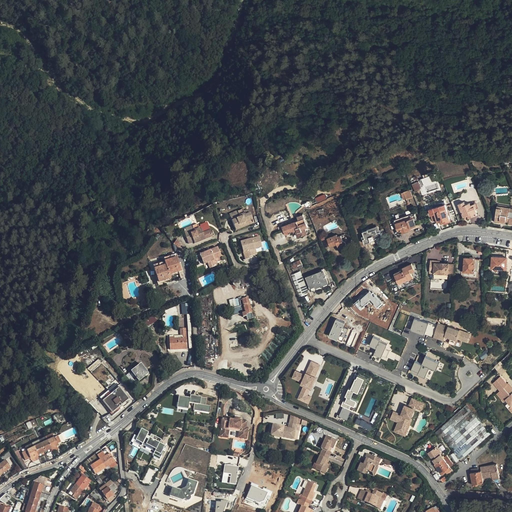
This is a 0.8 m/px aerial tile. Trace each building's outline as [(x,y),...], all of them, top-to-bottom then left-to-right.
[(435,175),(420,180),(422,187),(420,188),(422,195),(440,189),(435,175)] [(411,185),(415,192),(421,189),(418,182),(411,185)] [(406,198),(407,200),(414,197),(411,189),(404,191),(401,192),(403,199),(406,198)] [(324,194),(315,198),(317,203),(326,198),(324,194)] [(477,214),(476,212),(477,212),(476,209),(475,206),(472,207),(471,204),(470,203),(465,205),(464,202),(459,204),(464,217),(468,215),(471,214),(472,216),(477,214)] [(450,220),(445,204),(434,207),(429,209),(433,221),(437,220),(438,224),(450,220)] [(511,222),(511,210),(510,210),(510,208),(499,206),(496,220),(505,222),(506,220),(509,221),(509,222),(511,222)] [(253,223),(249,213),(244,215),(243,211),(242,209),(237,212),(239,217),(231,221),(235,231),(253,223)] [(239,217),(237,212),(229,215),(231,221),(239,217)] [(416,225),(414,220),(416,219),(413,213),(395,220),(399,231),(402,230),(402,232),(409,230),(408,228),(410,227),(416,225)] [(299,220),(283,226),(285,232),(289,231),(289,233),(297,230),(298,233),(301,231),(302,236),(307,234),(305,228),(308,227),(305,218),(299,220)] [(195,243),(212,236),(208,225),(199,229),(198,226),(197,224),(183,230),(189,244),(194,242),(195,243)] [(375,239),(377,238),(376,237),(381,236),(382,235),(380,231),(379,231),(377,232),(376,229),(369,231),(368,230),(363,231),(364,235),(365,238),(363,239),(365,243),(371,241),(370,240),(375,239)] [(336,233),(327,236),(330,245),(337,242),(338,246),(339,246),(346,243),(347,243),(343,234),(337,236),(336,233)] [(329,246),(325,236),(321,238),(324,248),(329,246)] [(254,256),(252,250),(255,249),(262,247),(259,237),(240,242),(245,260),(249,259),(249,257),(254,256)] [(176,240),(173,244),(183,251),(186,247),(176,240)] [(212,261),(221,258),(217,248),(199,255),(203,265),(207,263),(209,269),(215,267),(212,261)] [(153,266),(159,283),(171,279),(170,275),(182,271),(176,254),(170,256),(168,252),(162,254),(164,262),(153,266)] [(505,268),(505,261),(506,261),(507,257),(492,256),(492,265),(491,267),(505,268)] [(478,270),(479,259),(475,258),(465,257),(464,271),(474,272),(474,270),(478,270)] [(216,262),(222,260),(221,258),(212,261),(215,267),(217,266),(216,262)] [(435,262),(435,260),(430,260),(430,272),(448,274),(449,263),(435,262)] [(395,275),(400,283),(405,281),(405,282),(414,278),(413,277),(411,272),(415,270),(412,263),(403,268),(404,269),(395,273),(395,275)] [(309,292),(301,270),(291,274),(299,295),(309,292)] [(328,282),(324,270),(307,277),(311,287),(316,285),(316,287),(328,282)] [(354,302),(358,309),(371,301),(375,309),(381,306),(373,292),(354,302)] [(229,309),(231,316),(242,314),(243,317),(246,316),(247,320),(253,318),(250,304),(249,304),(248,298),(242,299),(242,301),(239,301),(240,306),(229,309)] [(116,310),(111,311),(114,321),(121,319),(116,310)] [(146,325),(156,322),(155,316),(144,318),(146,325)] [(434,337),(437,326),(411,317),(407,328),(434,337)] [(337,318),(330,335),(343,341),(349,328),(344,326),(346,321),(337,318)] [(470,334),(438,323),(434,337),(444,340),(445,336),(450,338),(457,340),(457,338),(463,340),(463,338),(468,339),(470,334)] [(169,338),(170,350),(187,349),(185,328),(180,329),(180,331),(180,338),(174,339),(174,337),(169,338)] [(180,338),(180,331),(169,332),(169,338),(174,337),(174,339),(180,338)] [(385,354),(389,356),(392,350),(387,348),(389,343),(376,336),(372,344),(379,347),(376,353),(383,357),(385,354)] [(440,368),(443,360),(428,354),(426,362),(417,359),(413,370),(430,376),(433,366),(440,368)] [(307,394),(310,388),(312,388),(317,377),(315,376),(318,369),(316,369),(318,364),(312,361),(305,375),(302,382),(301,384),(304,385),(298,398),(304,401),(307,394)] [(131,384),(138,379),(139,380),(145,375),(146,376),(147,376),(150,374),(141,363),(124,376),(131,384)] [(507,370),(503,365),(498,369),(497,370),(502,374),(507,370)] [(302,382),(305,375),(296,371),(293,377),(302,382)] [(344,406),(339,416),(347,419),(352,409),(348,407),(351,402),(355,404),(357,398),(352,396),(355,390),(362,393),(370,376),(360,371),(353,387),(351,386),(347,393),(349,394),(346,401),(344,400),(342,405),(344,406)] [(508,384),(500,376),(496,380),(498,383),(496,385),(498,388),(497,389),(500,391),(497,393),(504,401),(507,399),(509,402),(511,405),(511,404),(511,393),(511,395),(509,393),(504,387),(508,384)] [(103,401),(119,387),(116,384),(100,398),(103,401)] [(112,413),(129,399),(119,387),(103,401),(112,413)] [(210,406),(205,405),(206,398),(190,396),(190,398),(179,396),(177,408),(188,409),(189,403),(194,404),(193,410),(209,413),(210,406)] [(413,406),(416,399),(410,397),(407,403),(413,406)] [(422,409),(424,403),(416,399),(413,406),(416,407),(422,409)] [(463,459),(495,430),(470,401),(435,432),(440,438),(443,436),(463,459)] [(411,418),(415,409),(412,408),(405,405),(401,414),(393,411),(390,419),(398,422),(394,431),(402,434),(406,425),(408,426),(411,418)] [(58,414),(52,416),(55,423),(61,420),(58,414)] [(115,420),(110,414),(102,419),(108,424),(115,420)] [(297,418),(290,415),(289,423),(296,425),(297,418)] [(225,419),(222,418),(219,436),(221,436),(222,433),(226,433),(227,428),(241,430),(240,438),(246,439),(248,428),(245,428),(246,422),(239,421),(234,420),(229,419),(225,419)] [(358,418),(355,423),(369,431),(372,426),(358,418)] [(283,427),(273,425),(271,435),(281,437),(293,439),(296,425),(289,423),(288,423),(287,428),(283,428),(283,427)] [(226,433),(222,433),(221,436),(228,437),(229,430),(239,431),(238,438),(240,438),(241,430),(227,428),(226,433)] [(148,433),(141,429),(137,437),(134,442),(141,446),(142,445),(155,451),(152,456),(154,456),(159,459),(161,456),(163,452),(164,452),(166,449),(165,449),(166,446),(159,443),(161,439),(151,434),(149,437),(147,436),(148,433)] [(321,452),(329,456),(331,452),(330,452),(327,450),(329,447),(333,448),(337,440),(326,435),(320,448),(322,449),(321,452)] [(47,441),(51,449),(54,447),(57,445),(61,443),(57,436),(53,438),(47,441)] [(134,442),(137,437),(136,436),(133,443),(141,447),(141,446),(134,442)] [(43,452),(51,449),(47,441),(40,445),(43,452)] [(37,456),(43,452),(40,445),(33,448),(37,456)] [(435,447),(427,452),(435,463),(434,464),(441,474),(445,471),(447,474),(451,470),(449,467),(452,464),(450,462),(446,455),(442,458),(435,447)] [(37,456),(33,448),(26,452),(30,459),(37,456)] [(96,453),(100,460),(105,457),(100,450),(96,453)] [(25,462),(30,459),(26,452),(22,454),(25,462)] [(329,456),(321,452),(319,456),(316,463),(317,464),(315,469),(325,473),(327,468),(327,467),(326,466),(327,463),(328,460),(329,456)] [(360,463),(357,471),(364,474),(365,473),(366,470),(372,472),(375,465),(377,466),(380,459),(375,456),(375,457),(367,453),(365,457),(366,458),(368,458),(365,465),(363,464),(360,463)] [(100,460),(105,468),(109,466),(114,462),(115,462),(109,454),(105,457),(100,460)] [(96,474),(105,468),(100,460),(92,465),(94,469),(92,470),(95,475),(96,474)] [(4,461),(0,464),(0,467),(4,472),(10,468),(4,461)] [(116,465),(114,462),(109,466),(111,469),(112,473),(117,470),(116,465)] [(472,472),(471,472),(473,485),(478,484),(478,482),(483,481),(484,481),(483,477),(492,476),(493,479),(500,477),(497,463),(480,467),(481,470),(479,471),(472,472)] [(82,464),(79,469),(85,474),(88,471),(82,464)] [(237,466),(224,465),(223,473),(230,474),(230,482),(229,483),(235,484),(237,466)] [(366,470),(365,473),(374,477),(379,467),(377,466),(375,465),(372,472),(366,470)] [(141,481),(148,485),(156,471),(149,468),(145,475),(141,481)] [(230,474),(223,473),(222,482),(230,482),(230,474)] [(37,480),(36,484),(43,486),(45,479),(41,477),(40,480),(37,480)] [(82,491),(89,481),(85,479),(84,481),(80,478),(75,486),(82,491)] [(108,489),(114,485),(110,480),(105,484),(106,486),(108,489)] [(193,495),(197,483),(188,480),(186,488),(180,491),(173,488),(170,496),(182,500),(185,499),(185,500),(187,501),(188,501),(189,501),(190,500),(190,499),(191,497),(190,496),(193,495)] [(316,484),(317,483),(311,481),(311,482),(308,481),(302,496),(300,495),(299,499),(309,504),(310,505),(315,493),(313,492),(317,484),(316,484)] [(34,484),(32,490),(41,493),(43,487),(43,486),(36,484),(34,484)] [(250,485),(246,500),(265,506),(268,495),(270,496),(271,491),(250,485)] [(50,496),(54,489),(43,486),(43,487),(48,488),(46,495),(50,496)] [(76,500),(82,491),(75,486),(68,495),(76,500)] [(102,493),(109,503),(115,499),(112,495),(110,492),(108,489),(106,490),(102,493)] [(32,490),(30,497),(38,500),(41,493),(32,490)] [(361,490),(357,498),(379,508),(382,500),(380,498),(382,493),(374,490),(373,492),(372,495),(365,492),(361,490)] [(0,500),(6,503),(11,497),(6,494),(0,498),(0,500)] [(30,497),(27,505),(36,508),(38,500),(30,497)] [(307,508),(309,504),(299,499),(297,504),(299,504),(301,506),(298,511),(311,511),(312,510),(307,508)] [(216,501),(214,511),(221,511),(226,501),(220,500),(220,502),(216,501)]
